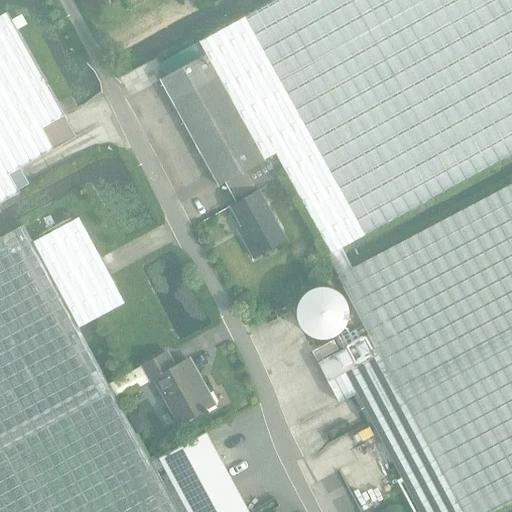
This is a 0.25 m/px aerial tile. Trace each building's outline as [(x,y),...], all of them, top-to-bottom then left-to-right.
[(268,160),(278,178),(284,175),(327,255),(325,256),(337,277),(348,271),(337,250),(426,201),(511,153),(511,0),(282,0),(199,46),(205,56),(264,162),(268,160)] [(7,12),(0,15),(0,203),(19,192),(18,190),(29,184),(29,183),(20,168),(76,137),(7,12)] [(218,187),(225,183),(264,162),(205,56),(160,81),(217,185),(218,187)] [(257,189),(278,178),(268,160),(264,162),(225,183),(237,204),(231,208),(246,238),(242,240),(253,259),(285,242),(257,189)] [(511,184),(348,271),(337,277),(371,346),(317,377),(340,418),(361,405),(399,477),(417,511),(495,511),(511,503),(511,184)] [(79,220),(32,245),(78,330),(125,306),(79,220)] [(0,440),(106,382),(78,330),(32,245),(23,227),(0,239),(0,440)] [(333,341),(311,352),(316,361),(338,351),(333,341)] [(109,384),(117,399),(153,379),(178,425),(213,406),(202,386),(199,388),(184,361),(173,367),(165,354),(141,367),(109,384)] [(0,511),(175,511),(149,463),(116,400),(108,385),(106,382),(0,440),(0,511)] [(247,511),(205,433),(149,463),(175,511),(247,511)]
